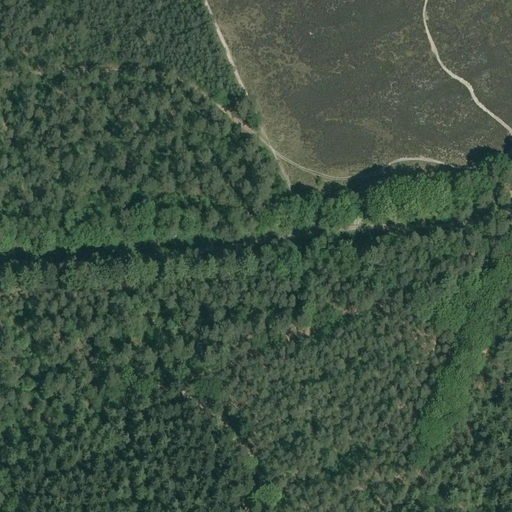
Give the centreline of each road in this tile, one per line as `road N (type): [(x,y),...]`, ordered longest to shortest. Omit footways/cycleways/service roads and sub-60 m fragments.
road 1 (track): [(331,242),(0,266)]
road 2 (track): [(0,78),(149,73),(179,79),(261,130)]
road 3 (track): [(511,215),(441,235),(331,242)]
road 4 (track): [(261,130),(206,0)]
